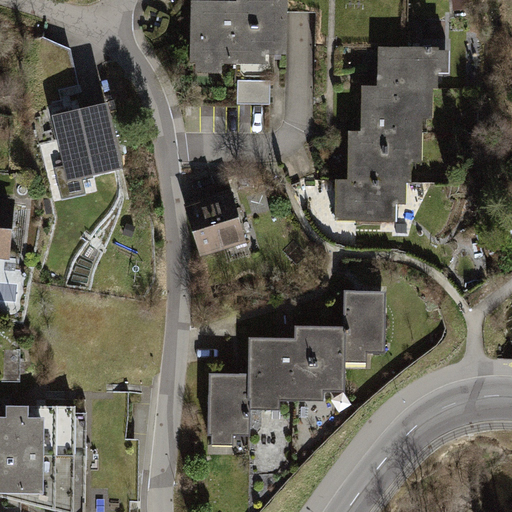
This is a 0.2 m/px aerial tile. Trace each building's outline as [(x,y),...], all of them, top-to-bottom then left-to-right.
[(192,0),(191,70),(222,70),(222,61),(268,62),(268,52),(289,52),(289,0),(192,0)] [(377,44),(377,84),(429,84),(437,84),(437,69),(446,69),(445,44),(377,44)] [(348,127),(349,158),(406,158),(419,158),(418,116),(429,115),(429,84),(377,84),(362,85),(362,127),(348,127)] [(106,107),(59,117),(64,138),(53,140),(65,195),(85,191),(81,171),(118,163),(106,107)] [(406,197),(406,158),(349,158),(349,177),(333,177),(334,215),(392,214),(392,197),(406,197)] [(231,191),(187,205),(203,253),(247,239),(231,191)] [(0,260),(11,261),(14,198),(0,197),(0,260)] [(345,289),(345,322),(345,360),(366,360),(366,348),(385,348),(385,289),(345,289)] [(345,386),(345,360),(345,322),(297,322),(297,335),(251,335),(251,371),(251,405),(280,405),(280,397),(325,397),(325,385),(345,386)] [(251,432),(251,405),(251,371),(212,371),(212,444),(237,445),(237,432),(251,432)] [(0,493),(57,507),(56,511),(84,511),(84,501),(86,501),(86,411),(76,410),(76,403),(57,404),(57,401),(30,402),(8,403),(8,414),(0,413),(0,493)]
